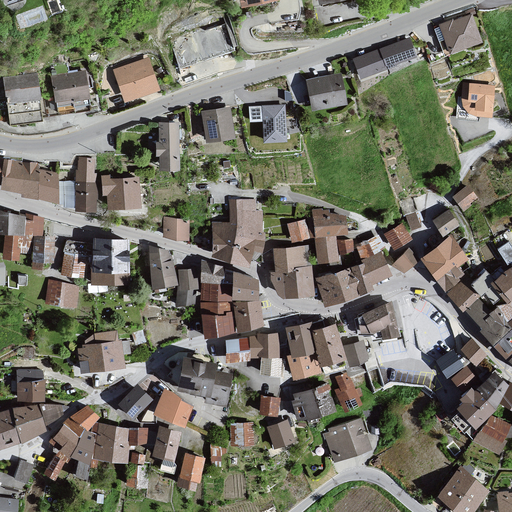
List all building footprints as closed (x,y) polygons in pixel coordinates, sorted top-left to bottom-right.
[(471,12),(438,24),(439,27),(435,28),(444,55),(463,48),(463,47),(481,40),(471,12)] [(201,55),(230,48),(224,23),(195,30),(201,55)] [(409,39),(379,50),(386,68),(396,64),(396,63),(415,55),(409,39)] [(362,78),(386,68),(379,50),(355,60),(362,78)] [(148,56),(112,68),(123,101),(159,88),(148,56)] [(85,69),(51,75),(56,105),(91,99),(85,69)] [(342,72),(306,78),(311,108),(347,103),(342,72)] [(36,73),(2,77),(9,122),(42,118),(36,73)] [(495,86),(470,83),(465,84),(462,99),(464,108),(467,111),(468,114),(491,118),(495,86)] [(284,104),(261,104),(262,142),(285,142),(284,104)] [(231,106),(200,110),(204,142),(235,138),(231,106)] [(178,121),(158,121),(158,140),(155,140),(155,154),(158,154),(158,167),(178,167),(178,121)] [(75,169),(75,180),(96,181),(96,172),(94,172),(94,157),(78,157),(77,169),(75,169)] [(37,165),(0,159),(0,182),(3,183),(2,189),(24,192),(23,196),(34,197),(40,198),(55,200),(58,173),(37,171),(37,165)] [(110,174),(101,175),(102,193),(106,193),(106,207),(140,205),(138,176),(111,177),(110,174)] [(94,210),(96,181),(75,180),(74,209),(94,210)] [(477,198),(468,187),(454,197),(458,204),(463,210),(470,206),(469,204),(477,198)] [(255,199),(229,199),(229,221),(211,221),(210,252),(248,262),(251,248),(261,250),(264,230),(261,230),(262,210),(255,210),(255,199)] [(24,215),(0,208),(0,231),(5,232),(23,233),(24,215)] [(329,210),(313,211),(313,216),(307,216),(309,236),(315,236),(335,234),(347,233),(345,217),(330,215),(329,210)] [(449,211),(434,221),(443,235),(459,225),(449,211)] [(420,225),(416,212),(407,215),(411,228),(420,225)] [(24,215),(23,233),(33,234),(42,234),(43,218),(24,215)] [(189,220),(164,217),(162,235),(187,238),(189,220)] [(402,225),(386,234),(395,249),(411,239),(402,225)] [(32,253),(33,234),(23,233),(5,232),(2,257),(18,258),(19,251),(32,253)] [(42,234),(33,234),(32,253),(32,260),(53,260),(54,235),(42,234)] [(335,234),(315,236),(317,261),(337,259),(335,234)] [(464,258),(448,235),(422,258),(438,280),(450,265),(453,267),(464,258)] [(91,237),(91,267),(127,268),(128,238),(91,237)] [(371,240),(357,246),(362,258),(383,249),(378,237),(371,240)] [(62,272),(84,274),(87,240),(65,238),(62,272)] [(511,241),(510,238),(497,246),(507,262),(511,259),(511,241)] [(309,245),(273,247),(274,270),(268,270),(268,276),(277,293),(282,296),(313,293),(312,275),(309,245)] [(168,251),(150,247),(153,289),(175,284),(171,256),(168,257),(168,251)] [(409,249),(395,265),(405,271),(418,261),(409,249)] [(391,275),(381,254),(363,260),(364,264),(351,269),(360,295),(372,290),(370,284),(391,275)] [(224,267),(199,259),(196,271),(198,279),(200,279),(222,282),(224,267)] [(461,279),(453,267),(450,265),(438,280),(446,292),(461,279)] [(195,268),(180,271),(181,286),(177,305),(194,303),(196,289),(195,268)] [(255,278),(227,269),(224,284),(225,294),(229,294),(254,296),(255,278)] [(351,269),(318,279),(326,304),(360,295),(351,269)] [(511,269),(497,281),(495,283),(505,294),(510,302),(511,300),(511,269)] [(486,293),(494,302),(505,294),(495,283),(497,281),(486,271),(482,274),(470,284),(480,296),(481,297),(486,293)] [(224,284),(200,279),(198,299),(229,301),(229,294),(225,294),(224,284)] [(462,311),(478,298),(480,296),(470,284),(466,280),(457,287),(448,294),(462,311)] [(60,283),(50,282),(46,301),(75,306),(78,287),(60,283)] [(511,302),(497,306),(494,309),(480,298),(468,310),(481,325),(484,328),(481,331),(493,345),(506,358),(511,351),(511,302)] [(386,299),(354,312),(349,321),(352,330),(374,326),(375,336),(394,334),(386,299)] [(260,300),(232,301),(233,329),(261,323),(260,300)] [(232,301),(200,301),(199,312),(223,313),(225,311),(231,311),(232,301)] [(223,313),(199,312),(199,336),(210,332),(233,331),(233,329),(231,311),(225,311),(223,313)] [(311,318),(282,326),(285,353),(289,377),(318,370),(317,365),(314,363),(309,328),(312,326),(311,318)] [(334,322),(312,326),(309,328),(314,363),(340,355),(334,322)] [(95,342),(81,343),(81,347),(77,347),(79,370),(124,365),(121,339),(117,339),(116,331),(94,333),(95,342)] [(257,336),(249,336),(249,356),(260,356),(260,373),(280,373),(280,357),(278,357),(278,332),(257,332),(257,336)] [(249,336),(225,338),(226,361),(249,359),(249,356),(249,336)] [(467,338),(455,347),(470,366),(483,355),(467,338)] [(363,339),(342,344),(346,365),(367,362),(363,339)] [(449,348),(431,358),(442,377),(460,365),(449,348)] [(214,361),(183,355),(176,385),(207,392),(212,370),(214,361)] [(449,375),(459,387),(475,374),(465,362),(449,375)] [(43,370),(17,369),(17,397),(43,398),(43,370)] [(231,374),(212,370),(207,392),(206,400),(224,404),(231,374)] [(342,373),(331,376),(332,383),(331,388),(337,409),(354,403),(342,373)] [(477,427),(495,409),(508,386),(498,377),(494,373),(477,393),(475,390),(472,387),(461,399),(465,404),(460,409),(477,427)] [(511,384),(502,403),(511,408),(511,384)] [(139,385),(120,404),(133,418),(152,399),(143,390),(139,385)] [(297,400),(293,402),(299,420),(308,417),(309,419),(335,411),(326,385),(295,395),(297,400)] [(163,388),(154,412),(183,425),(192,405),(179,397),(171,391),(163,388)] [(279,398),(262,396),(260,414),(277,416),(279,398)] [(35,403),(12,406),(15,423),(19,441),(45,428),(35,403)] [(60,404),(38,403),(46,424),(68,407),(60,404)] [(63,422),(79,436),(84,428),(87,430),(92,424),(95,421),(99,416),(88,404),(70,416),(63,422)] [(12,406),(0,410),(0,445),(19,441),(15,423),(12,406)] [(509,425),(494,416),(483,432),(476,441),(500,453),(505,442),(502,441),(509,425)] [(361,417),(328,428),(327,431),(323,432),(331,460),(370,448),(361,417)] [(286,419),(266,425),(272,446),(292,441),(286,419)] [(90,431),(96,433),(91,456),(126,463),(128,446),(128,429),(95,421),(92,424),(90,431)] [(79,436),(63,422),(49,440),(58,449),(54,453),(44,471),(54,478),(65,459),(66,460),(69,454),(79,436)] [(241,424),(232,424),(233,445),(253,444),(252,423),(241,424)] [(180,430),(159,424),(151,453),(172,459),(180,430)] [(87,430),(84,428),(79,436),(69,454),(75,458),(73,473),(86,477),(91,456),(96,433),(90,431),(87,430)] [(130,445),(137,445),(146,443),(147,429),(134,428),(130,428),(130,445)] [(227,444),(211,444),(211,467),(221,467),(221,453),(227,453),(227,444)] [(132,451),(130,461),(143,464),(145,453),(132,451)] [(205,459),(186,454),(184,462),(179,486),(195,490),(197,481),(199,482),(205,459)] [(33,463),(21,459),(14,478),(26,482),(33,463)] [(129,465),(128,485),(145,486),(146,466),(138,465),(129,465)] [(462,467),(436,495),(453,511),(470,511),(489,492),(462,467)] [(511,511),(511,490),(498,491),(499,511),(511,511)] [(16,511),(18,498),(0,495),(0,511),(16,511)]
